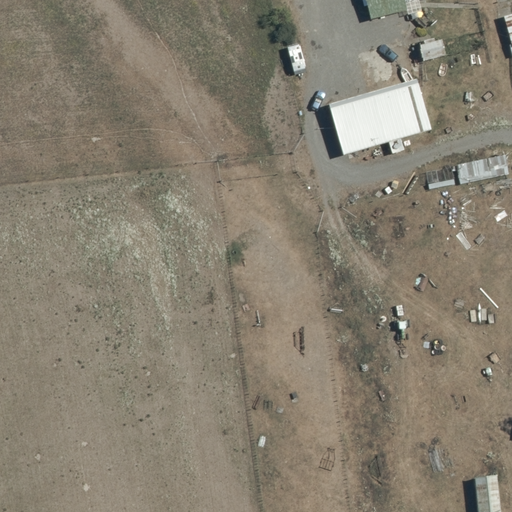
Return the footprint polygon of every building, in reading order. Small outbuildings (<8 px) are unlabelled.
[(361,0),(367,21),(370,20),(404,11),(402,3),(413,0),(361,0)] [(511,13),(499,18),(510,58),(511,57),(511,13)] [(441,40),(419,45),(423,65),(445,61),(441,40)] [(412,80),(321,107),(336,158),(427,131),(412,80)] [(503,155),(456,167),(461,187),(508,175),(503,155)] [(454,187),(452,175),(440,178),(438,170),(424,173),(428,192),(454,187)] [(500,511),(497,477),(475,480),(478,511),(500,511)]
